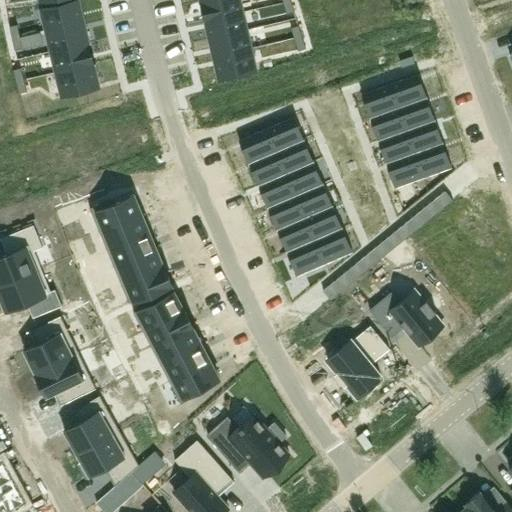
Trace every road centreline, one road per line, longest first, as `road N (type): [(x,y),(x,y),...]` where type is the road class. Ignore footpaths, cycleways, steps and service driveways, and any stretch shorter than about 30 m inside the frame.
road 1 (residential): [(370,484),(321,423),(232,274),(160,88),(142,0)]
road 2 (tertiary): [(370,484),(511,366)]
road 3 (residential): [(455,0),(511,157)]
road 4 (residential): [(0,381),(71,511)]
